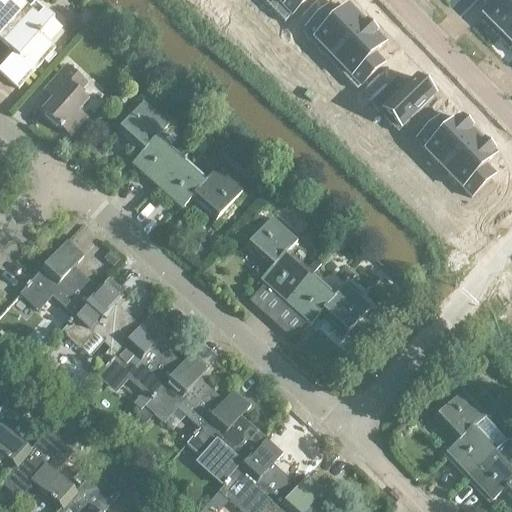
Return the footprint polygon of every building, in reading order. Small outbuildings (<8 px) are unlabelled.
[(0,0),(0,41),(1,43),(36,4),(31,0),(5,0),(3,3),(0,0)] [(260,0),(284,24),(309,0),(260,0)] [(511,0),(501,0),(480,22),(498,39),(511,25),(511,0)] [(14,54),(0,70),(0,73),(19,91),(44,63),(48,66),(56,57),(52,54),(56,50),(41,36),(55,21),(36,4),(1,43),(14,54)] [(325,13),(302,35),(329,64),(367,28),(366,26),(365,27),(363,25),(365,23),(352,10),(350,11),(348,9),(334,22),(325,13)] [(511,25),(498,39),(511,53),(511,25)] [(367,28),(329,64),(357,92),(380,69),(371,60),(385,47),(376,38),(376,37),(367,28)] [(78,113),(88,102),(79,94),(87,85),(67,67),(49,87),(58,95),(43,113),(59,127),(58,129),(61,131),(62,130),(71,137),(86,120),(78,113)] [(393,83),(370,106),(398,135),(435,99),(434,97),(435,95),(426,86),(424,88),(417,79),(403,93),(393,83)] [(348,95),(339,104),(348,112),(356,104),(348,95)] [(132,168),(157,190),(182,163),(158,141),(170,128),(145,105),(119,133),(144,155),(132,168)] [(436,124),(416,143),(443,172),(477,139),(471,133),(472,133),(461,122),(459,120),(445,134),(436,124)] [(477,139),(443,172),(471,200),(491,181),(482,171),(496,158),(494,156),(483,145),(477,139)] [(372,153),(363,162),(373,171),(381,163),(372,153)] [(206,184),(182,163),(157,190),(182,212),(194,199),(218,221),(243,194),(217,171),(206,184)] [(260,283),(285,305),(321,265),(318,262),(307,274),(286,256),(298,243),(272,220),(247,247),(272,270),(260,283)] [(83,259),(67,244),(30,286),(29,285),(24,289),(26,290),(20,297),(36,312),(50,297),(75,320),(99,293),(73,270),(83,259)] [(335,300),(311,278),(322,266),(321,265),(285,305),(311,328),(323,315),(347,336),(371,309),(346,287),(335,300)] [(67,328),(61,334),(62,335),(78,349),(92,334),(103,344),(89,359),(104,372),(151,319),(150,319),(140,330),(115,308),(126,297),(109,282),(109,281),(99,293),(75,320),(71,324),(70,322),(66,327),(67,328)] [(167,334),(151,319),(104,372),(119,386),(133,371),(158,394),(159,394),(182,368),(182,367),(157,345),(167,334)] [(192,356),(182,367),(182,368),(159,394),(158,394),(155,398),(154,398),(150,402),(151,402),(145,409),(145,410),(137,420),(145,427),(154,417),(161,424),(175,409),(200,431),(201,432),(224,405),(224,404),(199,382),(209,371),(192,356)] [(503,397),(510,389),(503,381),(495,389),(503,397)] [(0,455),(16,470),(30,454),(9,435),(27,415),(1,392),(0,393),(0,455)] [(192,440),(186,446),(194,453),(203,462),(217,446),(242,469),(266,442),(241,420),(251,409),(234,394),(233,393),(224,404),(224,405),(201,432),(200,431),(196,436),(195,435),(191,439),(192,440)] [(445,455),(468,480),(507,444),(485,420),(487,419),(463,394),(436,419),(458,443),(445,455)] [(48,434),(30,454),(16,470),(3,483),(29,506),(41,493),(61,511),(62,511),(76,496),(75,495),(55,476),(73,456),(48,434)] [(242,469),(229,483),(227,482),(223,486),(225,487),(218,495),(235,509),(248,495),(267,511),(279,511),(298,491),(297,490),(272,468),(282,457),(266,442),(242,469)] [(507,444),(468,480),(491,504),(504,492),(511,500),(511,446),(508,443),(507,444)] [(93,474),(75,495),(76,496),(62,511),(61,511),(59,511),(106,511),(119,497),(93,474)] [(307,479),(297,490),(298,491),(279,511),(322,511),(314,505),(324,494),(307,479)] [(220,509),(221,504),(218,502),(214,503),(213,508),(216,510),(220,509)]
